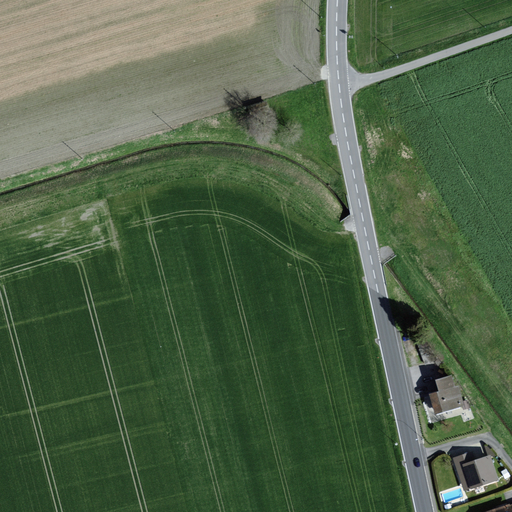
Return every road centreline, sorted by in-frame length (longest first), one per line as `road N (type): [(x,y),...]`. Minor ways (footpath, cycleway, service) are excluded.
road 1 (tertiary): [(425,511),(338,92)]
road 2 (residential): [(511,31),(338,92)]
